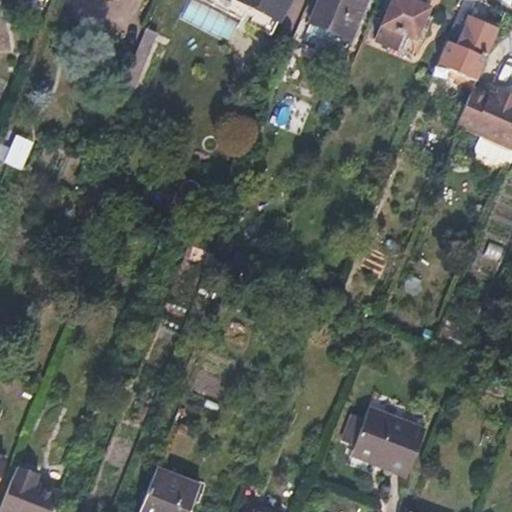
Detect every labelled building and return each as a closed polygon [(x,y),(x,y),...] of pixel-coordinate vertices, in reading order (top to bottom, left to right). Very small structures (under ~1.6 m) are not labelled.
[(196,0),(269,36),(287,0),(196,0)] [(316,0),(307,24),(347,39),(362,0),(316,0)] [(408,3),(400,0),(390,0),(374,41),(406,54),(424,10),(408,3)] [(444,43),(437,59),(434,67),(473,84),(495,33),(480,26),(465,20),(454,47),(444,43)] [(144,31),(143,33),(121,85),(134,91),(156,36),(144,31)] [(496,103),(469,92),(453,129),(477,139),(473,149),(475,156),(493,163),(498,160),(509,165),(511,158),(511,105),(507,103),(498,99),(496,103)] [(300,127),(303,101),(285,100),(282,125),(300,127)] [(5,159),(23,166),(33,140),(14,133),(5,159)] [(338,442),(350,447),(349,449),(347,455),(387,470),(403,476),(421,428),(365,407),(361,418),(349,413),(338,442)] [(40,478),(15,469),(0,505),(0,511),(58,511),(65,498),(36,487),(40,478)] [(187,511),(197,487),(155,470),(138,511),(187,511)]
